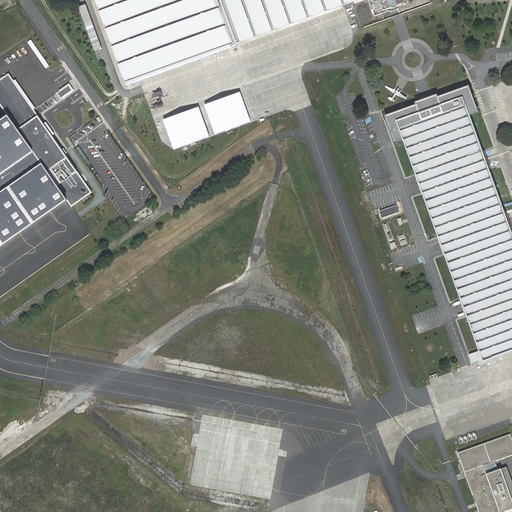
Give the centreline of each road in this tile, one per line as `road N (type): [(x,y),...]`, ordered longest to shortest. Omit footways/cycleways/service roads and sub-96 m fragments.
road 1 (residential): [(27,0),(164,205)]
road 2 (residential): [(164,205),(0,324)]
